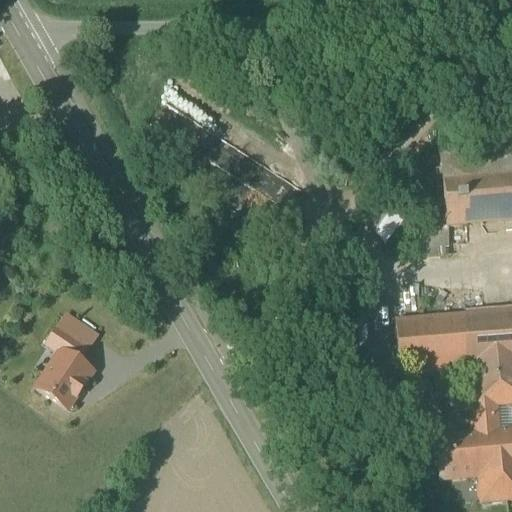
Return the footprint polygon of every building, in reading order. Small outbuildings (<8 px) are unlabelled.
[(511,151),(439,158),(445,229),(511,223),(511,151)] [(447,259),(445,229),(415,232),(417,261),(447,259)] [(511,310),(464,315),(465,318),(393,326),(399,380),(465,373),(469,413),(495,410),(511,408),(511,310)] [(59,357),(76,368),(77,367),(87,353),(57,332),(46,348),(59,357)] [(76,368),(59,357),(35,391),(66,413),(91,377),(77,367),(76,368)] [(495,410),(469,413),(471,439),(435,442),(438,483),(478,480),(480,505),(511,502),(511,435),(497,436),(495,410)]
